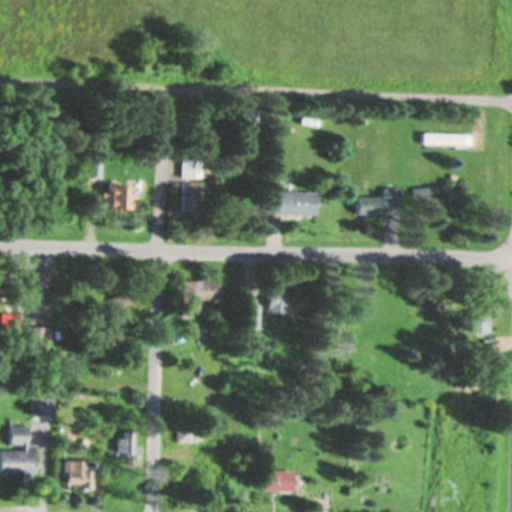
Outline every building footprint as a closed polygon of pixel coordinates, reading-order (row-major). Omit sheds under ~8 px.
[(256,151),(237,151),(237,107),(256,107),(256,151)] [(369,121),(361,121),(361,113),(369,113),(369,121)] [(469,132),(469,142),(422,141),(422,130),(469,132)] [(102,148),(101,176),(87,176),(88,151),(99,152),(99,147),(102,148)] [(201,153),(201,175),(182,175),(182,153),(201,153)] [(201,180),(201,186),(201,208),(192,208),(192,211),(189,211),(189,208),(182,208),(183,185),(183,180),(201,180)] [(130,184),(129,205),(102,205),(102,190),(109,190),(109,183),(130,184)] [(401,186),(401,204),(382,204),(382,211),(357,211),(357,194),(383,194),(384,185),(401,186)] [(316,190),(315,211),(273,210),(274,189),(316,190)] [(218,277),(218,296),(199,296),(199,308),(182,308),(181,278),(218,277)] [(287,291),(286,312),(267,311),(268,290),(287,291)] [(128,293),(128,312),(112,312),(112,293),(128,293)] [(259,303),(258,326),(244,326),(245,302),(259,303)] [(486,311),(486,329),(469,329),(469,311),(486,311)] [(21,312),(20,325),(6,325),(7,312),(21,312)] [(125,321),(125,339),(104,338),(104,321),(125,321)] [(45,324),(45,343),(31,342),(32,323),(45,324)] [(54,398),(53,417),(30,417),(31,398),(54,398)] [(35,444),(35,449),(35,471),(31,471),(31,474),(23,474),(24,471),(0,470),(0,449),(21,449),(21,443),(10,443),(10,425),(27,425),(27,444),(35,444)] [(193,425),(193,440),(177,439),(177,425),(193,425)] [(134,427),(134,441),(137,441),(137,448),(115,448),(115,435),(122,435),(122,427),(134,427)] [(93,467),(92,486),(79,486),(79,482),(66,482),(66,475),(64,475),(64,458),(87,459),(86,467),(93,467)] [(292,467),(291,487),(263,486),(263,467),(292,467)]
